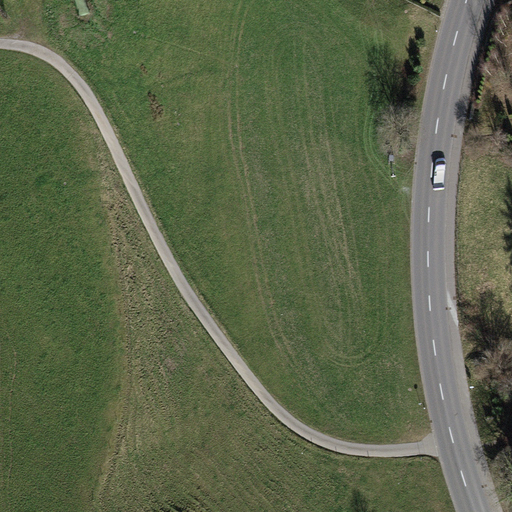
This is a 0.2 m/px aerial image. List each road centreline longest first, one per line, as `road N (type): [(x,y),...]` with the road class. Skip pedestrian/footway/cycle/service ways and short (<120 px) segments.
road 1 (track): [(0,42),(49,54),(73,72),(179,279),(269,401),(306,436),(368,451),(452,441)]
road 2 (tertiary): [(474,511),(437,377),(427,258),(435,137),(465,0)]
